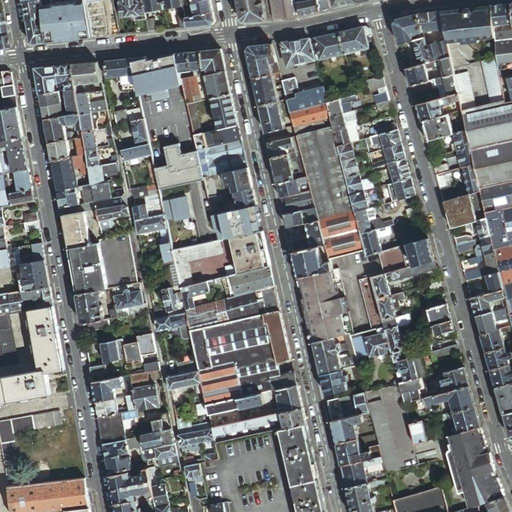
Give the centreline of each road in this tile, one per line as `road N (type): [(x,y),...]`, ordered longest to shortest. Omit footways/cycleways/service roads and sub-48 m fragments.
road 1 (residential): [(344,511),(234,32)]
road 2 (residential): [(505,467),(378,8)]
road 3 (residential): [(22,58),(104,511)]
road 4 (residential): [(22,58),(234,32)]
road 5 (residential): [(234,32),(378,8)]
